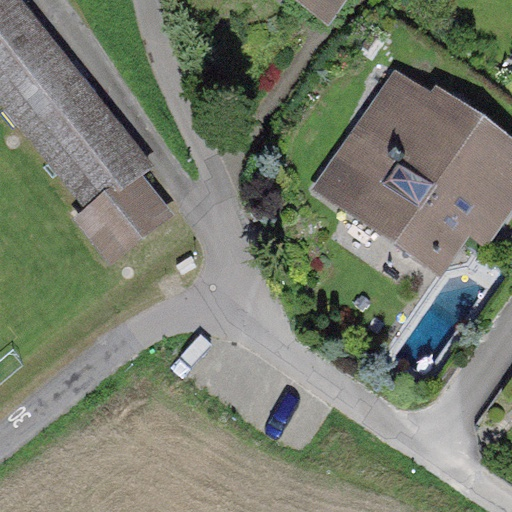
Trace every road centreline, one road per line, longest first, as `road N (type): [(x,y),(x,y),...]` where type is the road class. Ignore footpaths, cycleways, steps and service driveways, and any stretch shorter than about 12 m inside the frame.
road 1 (residential): [(53,0),(238,252)]
road 2 (residential): [(0,444),(238,252)]
road 3 (residential): [(238,252),(289,380),(414,459)]
road 4 (residential): [(414,459),(511,326)]
